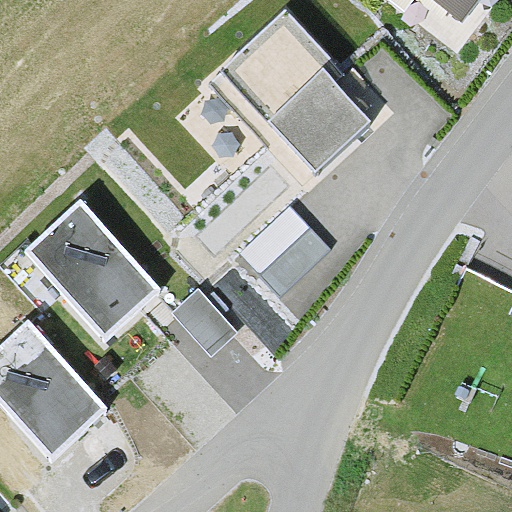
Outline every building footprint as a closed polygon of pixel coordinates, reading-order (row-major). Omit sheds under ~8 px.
[(425,0),(461,27),(482,0),(425,0)] [(342,83),(283,22),(216,87),(314,187),(372,131),(333,91),(342,83)] [(331,254),(293,210),(241,254),(280,298),(331,254)] [(160,303),(80,217),(25,268),(104,354),(160,303)] [(238,338),(200,294),(173,317),(212,361),(238,338)] [(105,417),(26,334),(0,358),(0,411),(53,467),(105,417)]
